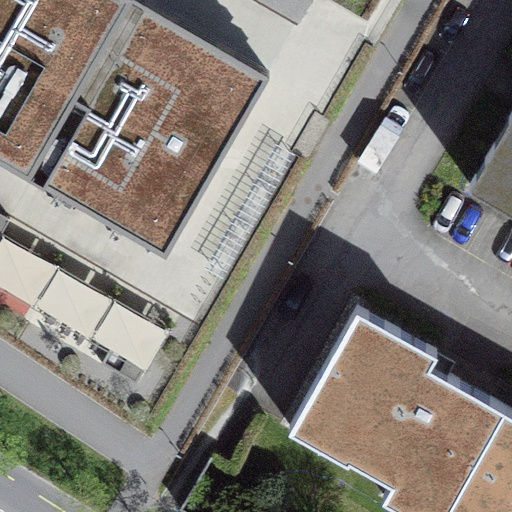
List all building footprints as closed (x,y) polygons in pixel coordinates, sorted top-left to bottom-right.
[(156,0),(0,0),(0,151),(164,246),(269,65),(156,0)] [(511,108),(469,183),(511,208),(511,108)] [(0,209),(0,229),(9,215),(0,209)] [(441,511),(443,511),(507,400),(432,358),(440,344),(360,300),(296,413),(351,444),(346,452),(392,478),(389,482),(441,511)] [(511,511),(511,403),(507,400),(443,511),(511,511)]
